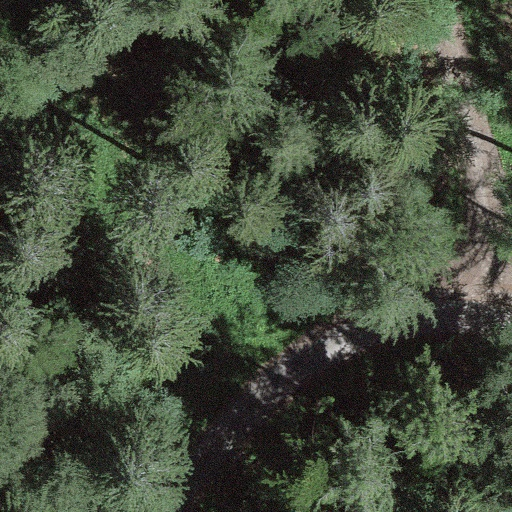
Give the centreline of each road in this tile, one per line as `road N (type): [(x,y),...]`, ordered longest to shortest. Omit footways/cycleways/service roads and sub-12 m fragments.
road 1 (track): [(200,511),(264,437),(382,326),(429,313),(497,307),(511,314)]
road 2 (track): [(497,307),(469,66),(452,0)]
